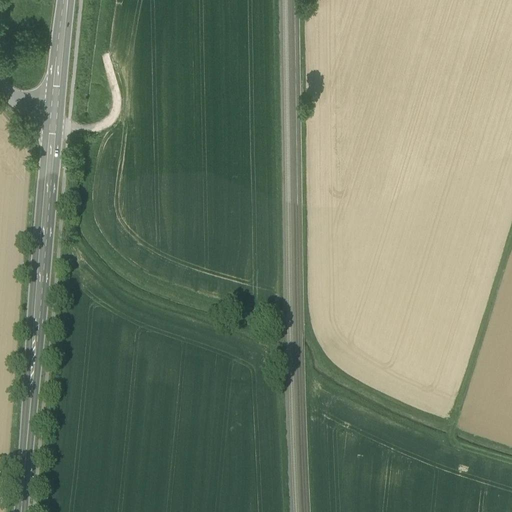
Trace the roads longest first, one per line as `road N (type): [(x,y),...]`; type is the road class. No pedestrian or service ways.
road 1 (primary): [(53,123),(21,511)]
road 2 (track): [(511,247),(448,444),(511,465)]
road 3 (primary): [(53,123),(66,0)]
road 4 (track): [(53,123),(89,128),(109,121),(117,101),(105,60)]
